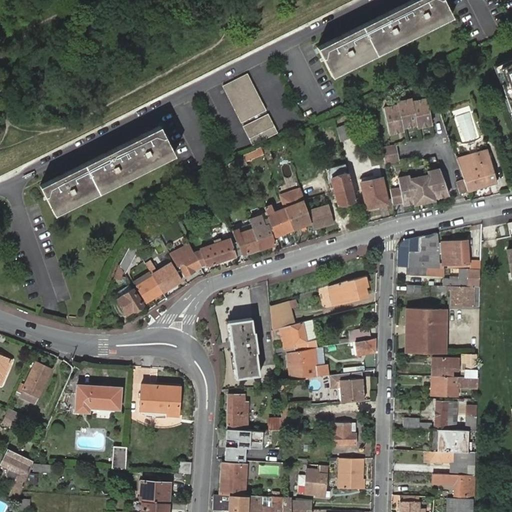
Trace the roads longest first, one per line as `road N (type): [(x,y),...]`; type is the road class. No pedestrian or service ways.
road 1 (residential): [(379,511),(383,231)]
road 2 (residential): [(383,231),(196,295)]
road 3 (residential): [(187,352),(206,384),(200,511)]
road 4 (residential): [(511,202),(383,231)]
road 5 (residential): [(0,318),(70,342),(122,345)]
